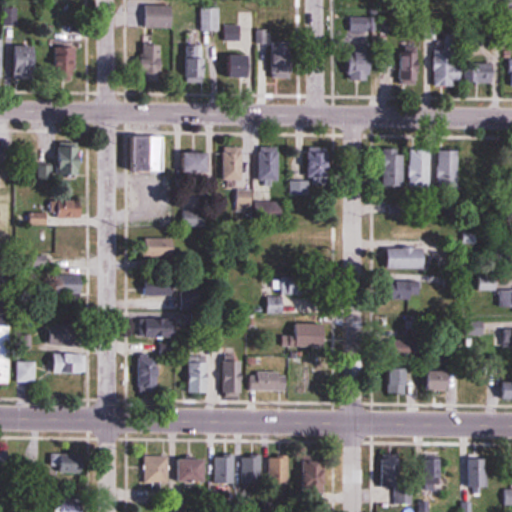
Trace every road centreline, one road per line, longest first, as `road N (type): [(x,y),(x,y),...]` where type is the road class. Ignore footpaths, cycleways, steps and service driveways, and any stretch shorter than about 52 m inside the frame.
road 1 (primary): [(0,109),(511,118)]
road 2 (tertiary): [(511,424),(0,418)]
road 3 (residential): [(107,511),(106,0)]
road 4 (residential): [(352,511),(352,116)]
